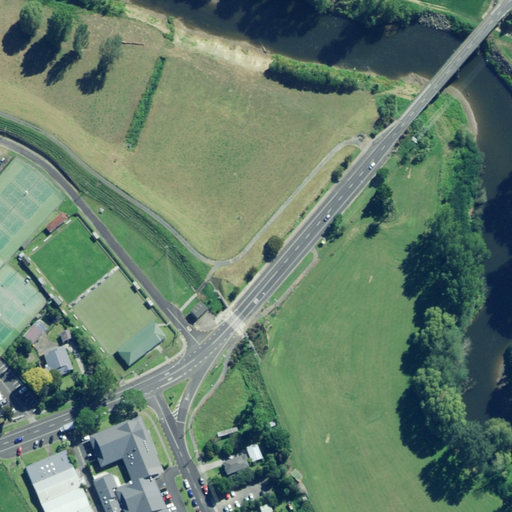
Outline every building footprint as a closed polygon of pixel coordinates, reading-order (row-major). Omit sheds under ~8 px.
[(61,215),(45,228),(50,234),(66,220),(61,215)] [(30,263),(22,254),(17,258),(25,268),(30,263)] [(153,306),(147,299),(145,301),(150,308),(153,306)] [(206,311),(199,304),(189,313),(196,321),(206,311)] [(47,329),(36,320),(21,338),(31,347),(47,329)] [(152,327),(114,359),(127,374),(165,343),(152,327)] [(71,331),(60,335),(63,344),(75,339),(71,331)] [(63,347),(42,354),(50,379),(71,373),(63,347)] [(169,511),(156,477),(165,473),(143,415),(88,436),(100,467),(122,459),(131,483),(117,489),(125,511),(169,511)] [(262,459),(256,444),(246,449),(251,463),(262,459)] [(75,468),(68,450),(27,465),(34,484),(75,468)] [(248,468),(244,456),(222,465),(227,477),(248,468)] [(20,463),(18,458),(5,463),(9,472),(22,467),(20,463)] [(83,511),(91,509),(75,468),(34,484),(45,511),(83,511)] [(119,511),(107,478),(94,483),(105,511),(119,511)]
